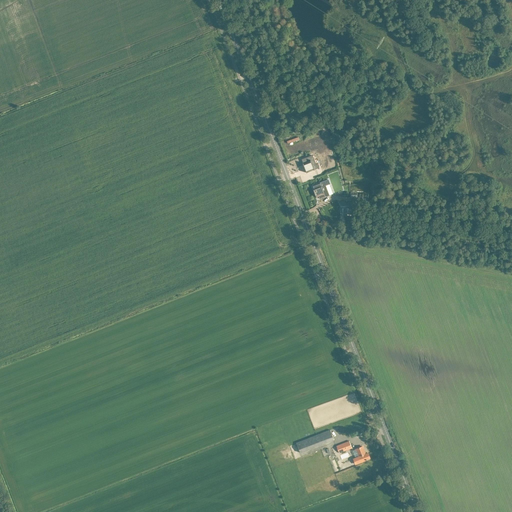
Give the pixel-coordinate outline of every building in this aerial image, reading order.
[(317,144),(309,146),(308,144),(302,146),(304,151),(310,148),(313,155),(320,152),(318,147),(317,144)] [(313,155),(303,159),(304,162),(303,163),(304,163),(307,173),(308,172),(307,172),(317,169),(315,164),(316,164),(313,155)] [(329,179),(313,185),(314,188),(313,188),(316,194),(318,194),(319,196),(320,198),(329,195),(333,193),(329,184),(330,184),(329,179)] [(340,208),(340,212),(341,215),(355,215),(355,207),(352,207),(352,202),(345,202),(345,201),(340,201),(340,208)] [(330,429),(296,442),(300,453),(334,440),(330,429)] [(349,440),(337,445),(340,453),(352,448),(349,440)] [(363,446),(358,448),(356,449),(358,456),(353,458),(355,464),(366,460),(367,460),(367,459),(370,458),(368,453),(366,454),(363,446)]
